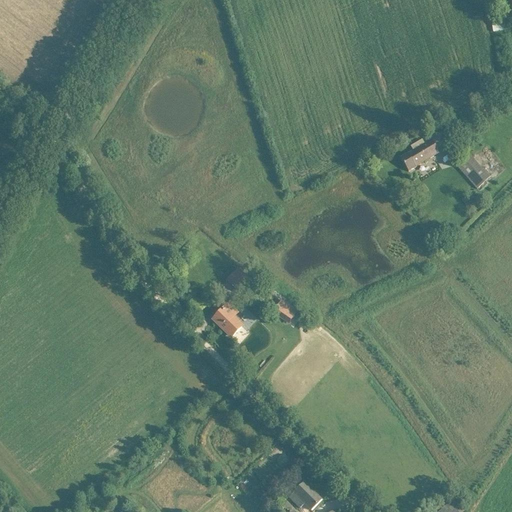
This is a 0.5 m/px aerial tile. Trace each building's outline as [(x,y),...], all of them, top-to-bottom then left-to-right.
[(506,31),(505,22),(500,23),(500,20),(492,21),(493,24),(492,24),(494,33),(506,31)] [(425,144),(422,140),(411,147),(413,151),(400,159),(408,172),(416,168),(416,167),(439,153),(432,140),(425,144)] [(485,182),(491,176),(484,168),(477,174),(471,167),(477,162),(469,153),(463,158),(463,157),(455,164),(477,189),(485,182)] [(240,278),(233,286),(242,294),(249,286),(240,278)] [(275,314),(290,324),(298,312),(283,302),(275,314)] [(230,304),(214,320),(232,337),(243,326),(233,317),(238,312),(230,304)] [(322,501),(304,483),(289,498),(300,509),(304,505),(311,511),(322,501)] [(463,511),(467,508),(457,499),(444,511),(463,511)]
